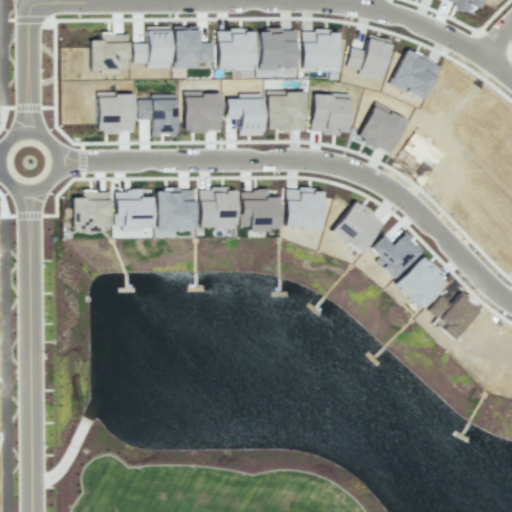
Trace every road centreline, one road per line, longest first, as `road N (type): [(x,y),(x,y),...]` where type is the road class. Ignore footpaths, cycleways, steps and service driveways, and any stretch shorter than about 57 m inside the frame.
road 1 (residential): [(511,309),(392,197),(338,173),(303,162),(56,161)]
road 2 (residential): [(511,84),(426,34),(343,12),(32,12)]
road 3 (tertiary): [(32,511),(26,190)]
road 4 (tertiary): [(17,188),(35,189),(54,170),(50,143),(35,133),(17,133),(0,150),(3,178),(17,188)]
road 5 (tertiary): [(26,132),(32,12)]
